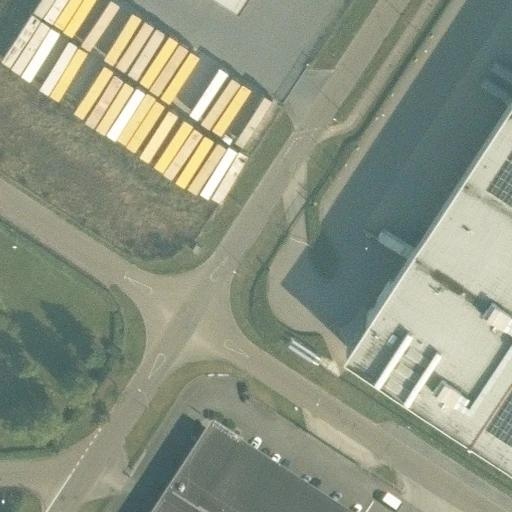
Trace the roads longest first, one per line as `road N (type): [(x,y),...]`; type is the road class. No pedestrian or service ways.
road 1 (unclassified): [(186,319),(395,0)]
road 2 (unclassified): [(480,511),(186,319)]
road 3 (unclassified): [(61,511),(186,319)]
road 4 (unclassified): [(186,319),(0,195)]
